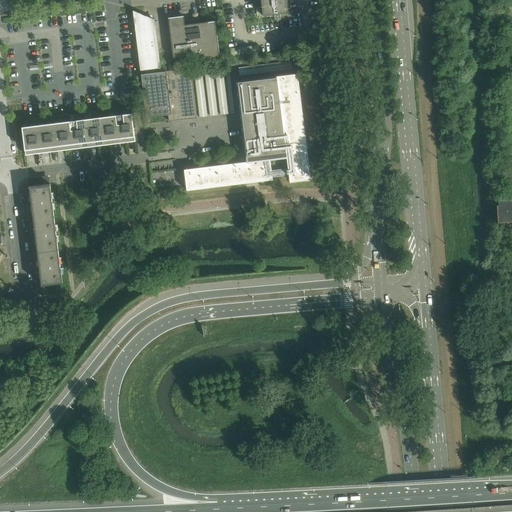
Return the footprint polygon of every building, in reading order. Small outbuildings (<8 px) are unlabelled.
[(260,0),(263,16),(274,15),(275,17),(275,18),(276,19),(277,19),(278,19),(279,19),(280,18),(280,17),(280,16),(280,14),(289,13),(287,0),(260,0)] [(154,20),(148,18),(134,11),(133,11),(141,71),(161,68),(154,20)] [(204,55),(204,60),(220,58),(215,21),(201,23),(200,19),(185,21),(184,16),(169,18),(169,19),(168,19),(174,59),(204,55)] [(259,45),(228,49),(230,59),(260,55),(259,45)] [(168,115),(169,121),(197,118),(191,68),(141,74),(146,118),(168,115)] [(237,83),(236,83),(237,84),(237,83),(238,94),(238,95),(239,95),(240,105),(239,105),(239,106),(240,106),(241,117),(243,128),(242,128),(242,129),(243,129),(244,139),(243,139),(244,140),(246,151),(245,151),(246,151),(247,161),(246,161),(246,162),(184,170),(187,190),(273,180),(272,177),(289,175),(290,182),(311,179),(298,73),(277,76),(237,81),(237,83)] [(124,114),(128,142),(135,141),(135,136),(132,113),(124,114)] [(116,115),(120,143),(128,142),(124,114),(116,115)] [(108,116),(112,144),(120,143),(116,115),(108,116)] [(108,116),(100,117),(104,145),(112,144),(108,116)] [(100,117),(93,118),(96,146),(104,145),(100,117)] [(85,119),(88,147),(96,146),(93,118),(85,119)] [(77,120),(80,148),(88,147),(85,119),(77,120)] [(69,121),(73,149),(80,148),(77,120),(69,121)] [(73,149),(69,121),(61,122),(65,150),(73,149)] [(53,123),(57,151),(65,150),(61,122),(53,123)] [(53,123),(46,124),(49,152),(57,151),(53,123)] [(46,124),(38,125),(41,153),(49,152),(46,124)] [(30,126),(33,154),(41,153),(38,125),(30,126)] [(33,154),(30,126),(22,127),(25,150),(26,155),(33,154)] [(33,219),(33,220),(54,217),(50,184),(50,183),(49,183),(49,179),(47,178),(44,178),(41,177),(39,178),(36,178),(34,179),(31,180),(29,181),(29,182),(30,186),(29,186),(29,187),(30,187),(31,201),(31,206),(32,206),(34,219),(33,219)] [(511,198),(498,199),(498,205),(493,206),(494,222),(500,222),(507,228),(509,226),(511,228),(511,227),(510,226),(511,224),(511,223),(511,222),(511,198)] [(37,252),(58,249),(54,217),(33,220),(34,220),(35,233),(35,239),(36,239),(38,252),(37,252)] [(58,249),(37,252),(38,252),(39,266),(39,271),(40,271),(41,276),(40,276),(42,285),(43,285),(62,283),(63,283),(58,249)]
